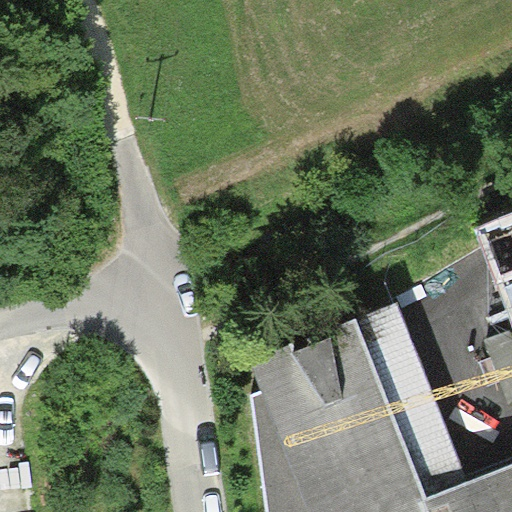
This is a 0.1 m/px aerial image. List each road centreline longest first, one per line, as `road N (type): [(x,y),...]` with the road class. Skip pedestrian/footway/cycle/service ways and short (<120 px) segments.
road 1 (track): [(71,0),(159,281),(0,332)]
road 2 (residential): [(159,281),(202,511)]
